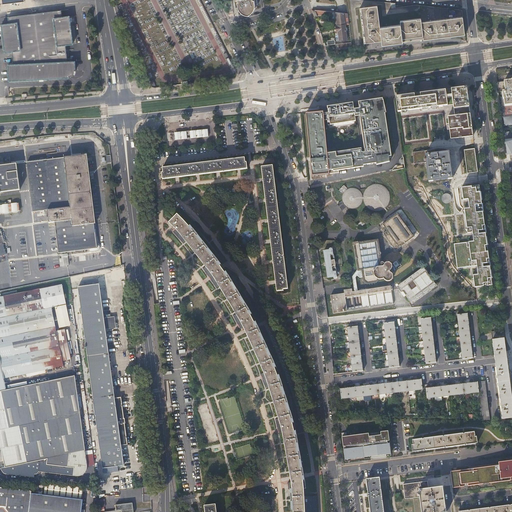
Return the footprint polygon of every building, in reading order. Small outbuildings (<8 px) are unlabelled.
[(235,0),(236,3),(236,6),(237,6),(238,9),(239,9),(242,12),(253,10),(253,7),(256,7),(257,4),(258,4),(257,0),(235,0)] [(351,44),(352,46),(359,46),(359,44),(384,41),(384,42),(402,40),(402,42),(466,34),(463,9),(416,5),(404,8),(403,7),(397,6),(397,3),(359,0),(348,0),(347,14),(349,24),(351,42),(351,44)] [(339,30),(340,40),(348,39),(347,30),(348,30),(348,28),(347,28),(346,25),(349,24),(347,14),(313,9),(315,16),(332,13),(333,20),(337,19),(338,25),(336,25),(337,31),(339,30)] [(8,65),(9,81),(69,78),(69,77),(71,76),(73,76),(74,74),(75,72),(75,71),(76,70),(75,61),(68,62),(66,45),(73,44),(70,16),(62,17),(61,10),(8,17),(9,24),(2,24),(5,52),(12,51),(14,64),(8,65)] [(511,80),(498,82),(499,92),(503,92),(505,106),(511,105),(511,80)] [(396,97),(398,112),(453,105),(454,116),(448,117),(449,130),(452,129),(454,139),(473,136),(466,87),(417,94),(396,97)] [(311,176),(330,174),(329,170),(333,169),(334,170),(364,166),(364,164),(372,163),(376,162),(389,159),(388,156),(392,155),(385,112),(387,112),(384,101),(383,101),(383,99),(359,102),(360,109),(357,109),(354,109),(353,103),(333,106),(328,107),(328,113),(325,114),(323,114),(323,112),(322,112),(306,113),(311,176)] [(511,116),(503,117),(504,126),(511,125),(511,116)] [(206,129),(172,133),(173,141),(207,137),(206,129)] [(474,148),(464,149),(467,173),(477,172),(474,148)] [(412,153),(414,164),(426,163),(428,181),(452,178),(448,152),(435,154),(434,150),(412,153)] [(96,217),(88,154),(63,158),(69,208),(48,210),(50,223),(55,222),(95,217),(96,217)] [(163,167),(164,178),(246,169),(244,157),(163,167)] [(63,158),(28,162),(34,211),(48,210),(69,208),(63,158)] [(0,191),(20,190),(17,163),(0,165),(0,191)] [(273,165),(262,167),(277,290),(288,289),(273,165)] [(390,198),(390,197),(390,196),(390,195),(390,194),(389,193),(389,192),(388,190),(386,188),(385,187),(384,186),(383,185),(382,185),(381,184),(380,184),(379,184),(377,183),(376,183),(374,184),(372,184),(371,185),(370,185),(369,186),(368,187),(366,188),(366,189),(365,190),(365,191),(364,193),(364,194),(364,196),(364,198),(364,200),(364,201),(365,203),(366,205),(367,206),(368,207),(369,207),(370,208),(371,209),(372,209),(374,209),(376,210),(377,210),(379,209),(380,209),(381,209),(383,208),(384,208),(385,207),(386,206),(387,205),(388,204),(388,203),(389,202),(389,200),(390,199),(390,198)] [(480,191),(479,185),(462,187),(463,195),(463,199),(468,199),(469,208),(464,208),(465,210),(465,213),(467,229),(467,232),(467,233),(472,232),(473,241),(469,241),(472,266),(477,265),(478,274),(473,275),(474,287),(489,285),(489,280),(492,280),(491,278),(490,270),(487,245),(486,236),(481,200),(480,191)] [(343,200),(338,204),(343,211),(348,207),(349,207),(350,208),(351,208),(352,208),(354,208),(355,208),(356,208),(357,207),(358,207),(359,206),(360,205),(361,204),(362,203),(362,202),(363,201),(363,199),(363,198),(363,197),(363,195),(363,194),(362,192),(361,191),(360,191),(359,189),(358,189),(357,188),(356,188),(355,188),(354,187),(353,187),(351,188),(350,188),(348,189),(347,189),(345,191),(344,192),(344,193),(343,193),(343,195),(342,196),(342,197),(342,198),(343,200)] [(450,193),(442,194),(443,203),(451,202),(450,193)] [(19,202),(0,204),(0,214),(20,212),(19,202)] [(396,250),(414,236),(397,213),(382,224),(387,230),(383,233),(396,250)] [(281,437),(296,436),(294,426),(279,381),(274,366),(260,335),(256,326),(251,317),(235,290),(222,269),(185,224),(177,215),(167,224),(171,229),(173,227),(184,240),(205,266),(215,279),(212,281),(216,287),(218,285),(236,313),(243,326),(243,327),(245,330),(254,349),(261,364),(258,366),(261,371),(263,370),(269,386),(279,418),(283,433),(280,434),(281,437)] [(55,222),(59,254),(65,253),(89,249),(90,252),(98,251),(100,249),(99,246),(97,245),(97,243),(97,241),(96,229),(95,229),(94,223),(95,223),(95,217),(55,222)] [(173,227),(171,229),(182,242),(184,240),(173,227)] [(368,238),(352,240),(353,243),(354,243),(357,268),(354,272),(359,275),(362,275),(363,279),(366,281),(374,279),(376,275),(378,277),(383,276),(386,278),(389,278),(393,275),(392,272),(394,270),(392,268),(391,264),(389,262),(385,262),(384,264),(383,264),(382,262),(380,262),(379,252),(381,252),(380,247),(378,247),(377,239),(369,241),(368,238)] [(472,266),(469,241),(454,243),(457,268),(472,266)] [(329,250),(324,251),(325,262),(324,262),(325,266),(326,266),(328,277),(333,276),(333,277),(334,277),(334,278),(335,278),(337,278),(336,271),(337,271),(334,253),(333,254),(332,247),(330,248),(329,248),(329,249),(329,250)] [(397,259),(392,263),(396,268),(401,265),(397,259)] [(215,279),(205,266),(203,268),(212,281),(215,279)] [(411,303),(437,285),(425,269),(426,268),(425,267),(399,286),(403,292),(402,293),(405,298),(407,297),(411,303)] [(331,295),(334,313),(394,303),(391,288),(393,287),(392,285),(390,285),(390,283),(352,290),(352,287),(344,288),(345,292),(331,295)] [(78,286),(101,452),(122,450),(122,445),(128,444),(125,423),(126,423),(125,418),(124,418),(121,397),(115,398),(99,284),(78,286)] [(0,355),(5,377),(63,365),(62,361),(55,331),(50,308),(63,305),(59,285),(0,298),(0,355)] [(66,305),(54,307),(59,328),(70,326),(66,305)] [(467,312),(457,313),(463,358),(473,356),(467,312)] [(241,327),(243,326),(236,313),(234,315),(241,327)] [(430,317),(420,318),(426,362),(436,361),(430,317)] [(394,321),(384,322),(389,367),(400,366),(394,321)] [(363,370),(357,326),(347,327),(353,372),(363,370)] [(64,329),(55,331),(62,361),(71,360),(64,329)] [(498,330),(491,331),(495,359),(495,360),(494,360),(501,417),(511,416),(511,388),(508,358),(507,358),(506,355),(504,337),(499,338),(498,330)] [(266,387),(269,386),(263,370),(261,371),(266,387)] [(0,449),(4,468),(0,469),(0,473),(1,474),(1,475),(32,479),(32,476),(34,479),(36,477),(36,476),(81,479),(82,478),(84,477),(86,473),(87,472),(76,377),(7,391),(0,392),(0,449)] [(422,389),(421,378),(341,389),(342,399),(422,389)] [(490,419),(485,380),(478,381),(483,420),(490,419)] [(477,381),(426,388),(427,398),(434,397),(435,401),(442,400),(442,396),(478,391),(477,381)] [(386,452),(391,451),(390,443),(388,443),(387,441),(390,440),(388,430),(381,431),(381,435),(369,436),(369,433),(365,434),(365,436),(359,437),(359,434),(347,436),(342,436),(344,446),(346,446),(346,448),(344,449),(345,457),(350,456),(350,459),(364,457),(364,455),(378,453),(378,455),(386,454),(386,452)] [(474,431),(412,439),(413,444),(412,444),(412,450),(414,450),(476,442),(477,442),(476,436),(475,436),(474,431)] [(317,511),(317,496),(305,496),(303,481),(303,477),(302,474),(296,438),(296,436),(281,437),(281,441),(284,440),(290,473),(291,479),(292,488),(292,489),(293,500),(293,511),(317,511)] [(122,450),(101,452),(103,468),(124,465),(122,450)] [(469,469),(453,471),(455,487),(464,486),(464,485),(468,484),(468,486),(483,483),(483,481),(489,480),(489,483),(511,480),(511,477),(511,476),(511,459),(498,462),(499,464),(473,468),(473,469),(469,470),(469,469)] [(384,511),(380,477),(367,478),(371,511),(384,511)] [(427,481),(403,484),(405,498),(420,496),(422,511),(445,511),(442,486),(428,488),(427,481)] [(28,511),(31,493),(32,491),(0,487),(0,507),(2,507),(5,511),(28,511)] [(28,511),(81,511),(83,499),(31,493),(28,511)] [(105,498),(97,499),(99,507),(106,505),(105,498)] [(133,511),(133,502),(116,504),(116,510),(100,511),(99,511),(133,511)] [(215,511),(214,503),(204,505),(204,510),(204,511),(215,511)] [(511,511),(511,503),(458,511),(511,511)]
